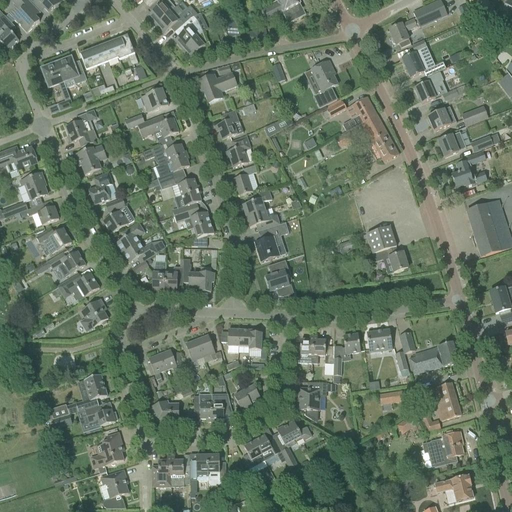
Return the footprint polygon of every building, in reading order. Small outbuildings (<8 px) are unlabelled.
[(26,0),(15,0),(12,3),(21,12),(13,20),(27,35),(39,23),(35,19),(40,15),(39,14),(40,14),(37,12),(33,7),(26,0)] [(26,0),(33,7),(37,12),(40,14),(41,14),(44,10),(49,15),(61,3),(57,0),(26,0)] [(156,27),(174,11),(174,10),(167,3),(170,0),(160,0),(164,4),(148,17),(156,27)] [(261,15),(265,24),(282,15),(288,26),(306,17),(300,6),(301,5),(297,0),(274,0),(276,3),(272,5),(274,8),(261,15)] [(402,26),(389,32),(393,40),(391,42),(393,46),(395,46),(396,47),(399,46),(401,51),(411,46),(405,34),(412,31),(417,29),(417,30),(438,21),(447,17),(441,2),(431,6),(425,9),(424,10),(413,14),(416,21),(414,21),(402,26)] [(174,11),(156,27),(164,36),(181,21),(179,19),(183,16),(176,8),(174,10),(174,11)] [(0,12),(0,28),(4,33),(0,36),(0,46),(2,48),(7,54),(19,43),(10,34),(16,29),(9,22),(5,18),(0,12)] [(182,19),(186,24),(191,20),(194,19),(189,13),(187,15),(182,19)] [(225,30),(224,30),(229,41),(241,36),(233,19),(223,24),(225,30)] [(191,20),(186,24),(190,29),(195,25),(191,20)] [(175,42),(182,51),(196,39),(188,30),(175,42)] [(245,35),(248,48),(267,45),(265,31),(245,35)] [(213,54),(209,44),(206,45),(202,34),(203,34),(202,34),(196,39),(182,51),(190,60),(194,57),(196,59),(213,55),(213,54)] [(112,44),(118,60),(119,62),(128,58),(135,56),(132,48),(130,49),(126,41),(122,43),(122,40),(112,44)] [(415,55),(421,52),(426,49),(424,43),(412,48),(415,55)] [(112,44),(102,48),(108,64),(118,60),(112,44)] [(102,48),(91,52),(97,68),(108,64),(102,48)] [(97,68),(91,52),(80,56),(86,72),(97,68)] [(415,55),(402,61),(410,80),(424,74),(423,73),(429,71),(421,52),(415,55)] [(452,61),(454,66),(462,62),(460,58),(452,61)] [(57,65),(64,84),(66,90),(87,82),(82,69),(75,72),(71,60),(57,65)] [(329,63),(311,72),(316,81),(322,94),(314,98),(320,110),(337,102),(331,90),(337,87),(332,74),(334,73),(329,63)] [(64,84),(57,65),(42,71),(44,78),(43,78),(42,77),(35,80),(40,93),(64,84)] [(285,81),(279,66),(272,69),(273,72),(278,85),(281,83),(282,83),(285,82),(285,81)] [(218,70),(219,77),(231,74),(229,67),(218,70)] [(142,68),(135,70),(139,81),(147,79),(142,68)] [(420,88),(415,90),(422,106),(431,102),(435,100),(432,93),(430,89),(442,84),(443,83),(441,79),(439,74),(418,83),(420,88)] [(221,94),(236,89),(231,76),(215,82),(214,78),(198,84),(201,93),(204,92),(209,105),(218,101),(223,100),(221,94)] [(509,77),(498,82),(510,98),(511,96),(511,81),(511,80),(509,77)] [(455,88),(456,90),(442,96),(445,103),(464,95),(461,88),(461,89),(460,86),(455,88)] [(162,90),(145,97),(152,113),(152,114),(159,111),(168,108),(162,90)] [(350,123),(344,126),(348,133),(354,130),(362,126),(367,136),(371,144),(373,143),(384,165),(390,161),(399,157),(383,128),(377,117),(367,99),(358,104),(353,107),(359,118),(351,123),(351,122),(350,123)] [(73,108),(70,101),(57,106),(60,113),(73,108)] [(326,123),(345,112),(345,111),(346,111),(342,104),(322,115),(326,123)] [(461,117),(463,121),(466,129),(488,120),(483,108),(461,117)] [(428,119),(434,134),(456,125),(453,117),(448,120),(444,111),(428,119)] [(66,129),(71,141),(69,142),(70,145),(78,142),(81,149),(97,143),(93,132),(87,134),(82,123),(87,121),(88,123),(96,120),(94,113),(87,116),(86,115),(76,119),(78,125),(66,129)] [(233,126),(239,124),(235,113),(221,118),(223,125),(215,128),(216,131),(218,130),(222,142),(237,137),(233,126)] [(128,132),(137,128),(144,125),(141,117),(125,123),(128,132)] [(137,128),(142,140),(161,133),(164,141),(179,135),(173,121),(165,124),(163,118),(144,125),(137,128)] [(274,126),(264,130),(264,131),(268,139),(268,140),(272,138),(285,131),(289,128),(293,126),(291,122),(290,119),(274,126)] [(117,126),(110,128),(114,136),(120,133),(117,126)] [(438,143),(445,159),(466,150),(460,134),(438,143)] [(340,139),(335,141),(340,150),(345,147),(340,139)] [(471,146),(474,154),(492,147),(489,139),(471,146)] [(227,153),(233,170),(242,167),(248,166),(254,164),(246,140),(241,141),(231,144),(234,151),(227,153)] [(312,140),(303,145),(307,152),(316,147),(312,140)] [(178,147),(176,141),(166,143),(167,150),(178,147)] [(159,153),(156,154),(156,157),(156,158),(157,159),(157,161),(158,163),(159,165),(161,167),(187,157),(186,153),(184,153),(181,146),(164,153),(163,152),(159,153)] [(107,161),(102,148),(93,151),(93,150),(84,153),(75,157),(77,164),(79,163),(85,177),(94,174),(101,171),(98,164),(107,161)] [(37,165),(31,150),(19,155),(16,149),(0,155),(0,167),(13,162),(18,174),(26,171),(25,169),(37,165)] [(157,149),(142,155),(145,162),(154,159),(156,158),(156,157),(156,154),(159,153),(157,149)] [(460,175),(452,178),(456,190),(465,186),(466,190),(487,183),(484,174),(474,178),(470,167),(471,167),(471,166),(475,165),(480,163),(486,161),(484,155),(483,153),(468,158),(468,160),(464,162),(465,165),(457,168),(460,175)] [(187,157),(161,167),(165,177),(165,178),(171,175),(183,171),(189,168),(187,161),(189,161),(187,157)] [(126,169),(125,171),(126,175),(129,176),(132,175),(134,172),(132,169),(129,167),(126,169)] [(234,181),(239,198),(252,194),(247,178),(257,175),(254,168),(251,169),(241,172),(243,178),(234,181)] [(18,190),(24,205),(31,202),(31,203),(47,196),(42,184),(44,184),(41,175),(20,183),(22,188),(18,190)] [(97,189),(88,193),(94,207),(110,201),(105,190),(113,187),(108,175),(93,180),(97,189)] [(157,182),(152,184),(154,189),(166,184),(174,181),(171,175),(165,178),(165,177),(160,179),(157,180),(157,182)] [(166,184),(154,189),(156,193),(161,191),(161,193),(168,191),(170,190),(182,186),(179,179),(174,181),(166,184)] [(182,186),(170,190),(172,196),(172,197),(172,199),(173,199),(174,200),(176,199),(181,198),(200,192),(198,188),(196,188),(194,181),(187,183),(182,186)] [(177,211),(172,213),(173,214),(174,219),(195,212),(194,206),(201,203),(199,196),(201,196),(200,192),(181,198),(184,209),(177,211)] [(265,213),(262,205),(272,203),(269,192),(247,200),(248,205),(242,207),(246,219),(265,213)] [(312,197),(309,203),(315,206),(317,200),(312,197)] [(106,207),(108,215),(125,208),(122,201),(106,207)] [(501,253),(501,252),(511,248),(511,245),(498,203),(466,213),(481,259),(501,253)] [(24,205),(1,213),(4,221),(27,212),(24,205)] [(20,215),(22,219),(28,217),(29,219),(32,218),(37,229),(42,227),(43,227),(49,225),(59,221),(54,209),(45,212),(43,206),(34,209),(20,215)] [(195,212),(174,219),(176,225),(184,222),(187,233),(194,231),(194,230),(210,225),(207,214),(197,217),(195,212)] [(103,223),(111,236),(134,222),(130,215),(124,219),(120,213),(103,223)] [(265,213),(246,219),(250,230),(265,225),(266,231),(276,228),(280,227),(277,217),(267,220),(265,213)] [(116,245),(123,255),(140,245),(134,235),(142,230),(139,224),(121,235),(124,240),(116,245)] [(210,225),(194,230),(194,231),(197,241),(214,236),(210,225)] [(280,258),(276,246),(283,244),(281,238),(282,238),(289,235),(285,225),(280,227),(276,228),(266,231),(270,240),(254,245),(261,264),(280,258)] [(389,259),(391,265),(394,275),(408,270),(403,254),(397,256),(395,249),(396,249),(390,229),(380,232),(366,237),(375,264),(389,259)] [(36,239),(36,240),(39,246),(43,243),(51,256),(57,253),(63,250),(72,245),(63,230),(54,235),(51,230),(43,235),(36,239)] [(338,246),(341,256),(355,251),(352,242),(338,246)] [(140,266),(145,263),(157,255),(151,245),(143,250),(140,245),(123,255),(129,266),(137,261),(140,266)] [(493,263),(483,266),(487,280),(503,275),(500,266),(510,263),(506,253),(491,258),(493,263)] [(35,272),(37,276),(50,268),(53,272),(58,269),(65,280),(85,267),(77,254),(66,260),(63,255),(35,272)] [(183,284),(183,274),(183,270),(184,262),(180,262),(180,270),(174,270),(173,274),(172,276),(165,275),(164,295),(172,295),(172,294),(177,294),(177,284),(183,284)] [(196,294),(199,294),(200,276),(191,276),(191,267),(190,267),(190,262),(184,262),(183,274),(183,284),(183,285),(189,285),(188,291),(196,291),(196,294)] [(145,263),(140,266),(132,271),(136,277),(148,269),(145,263)] [(278,298),(286,298),(294,296),(290,283),(284,285),(280,274),(288,271),(285,263),(268,268),(271,277),(265,279),(270,294),(276,292),(278,298)] [(157,294),(164,295),(165,275),(165,273),(166,273),(166,264),(156,264),(154,275),(153,275),(153,293),(157,293),(157,294)] [(200,275),(200,276),(199,294),(199,295),(211,295),(211,284),(214,284),(214,275),(200,275)] [(73,298),(76,302),(77,302),(78,303),(85,299),(99,290),(91,276),(82,281),(79,276),(70,281),(64,285),(67,291),(69,294),(72,293),(75,297),(73,298)] [(511,310),(511,288),(504,291),(504,290),(499,292),(489,294),(496,316),(505,313),(511,311),(511,310)] [(92,306),(80,314),(85,321),(80,324),(86,334),(101,326),(103,327),(107,325),(107,322),(108,321),(101,310),(104,308),(100,301),(92,306)] [(43,328),(46,333),(54,327),(52,323),(43,328)] [(40,332),(35,335),(38,340),(43,337),(40,332)] [(238,355),(239,349),(239,332),(228,332),(228,342),(228,348),(228,354),(238,355)] [(249,352),(249,350),(250,333),(244,332),(239,332),(239,349),(238,355),(249,356),(249,352)] [(367,335),(368,345),(369,355),(392,351),(390,332),(367,335)] [(261,353),(261,355),(265,356),(265,345),(261,345),(262,335),(260,335),(261,333),(250,333),(249,350),(249,352),(261,353)] [(416,348),(412,334),(399,338),(404,356),(412,354),(411,349),(416,348)] [(342,350),(342,357),(361,354),(358,336),(343,338),(345,350),(342,350)] [(208,337),(197,342),(204,359),(203,359),(206,365),(213,362),(217,361),(215,355),(208,337)] [(291,365),(312,366),(313,338),(310,338),(309,342),(301,342),(301,347),(292,346),(291,365)] [(313,338),(312,366),(318,366),(318,358),(325,358),(326,343),(317,342),(317,338),(313,338)] [(204,359),(197,342),(185,346),(192,364),(192,363),(195,369),(199,368),(196,362),(203,359),(204,359)] [(413,360),(409,361),(412,371),(414,378),(414,377),(443,369),(451,367),(461,364),(454,344),(436,349),(437,353),(416,359),(415,356),(412,357),(413,360)] [(171,352),(160,356),(166,372),(172,370),(174,375),(179,373),(177,367),(174,361),(171,352)] [(395,356),(402,380),(409,377),(403,354),(395,356)] [(166,372),(160,356),(148,360),(157,382),(158,384),(162,383),(161,380),(162,380),(160,375),(166,372)] [(333,385),(339,385),(340,378),(341,378),(342,361),(334,360),(333,385)] [(227,367),(229,373),(240,368),(238,363),(227,367)] [(66,407),(50,412),(53,422),(69,417),(69,416),(76,414),(84,411),(89,410),(99,407),(97,401),(107,398),(101,377),(84,382),(90,401),(66,408),(66,407)] [(298,390),(298,399),(300,399),(300,412),(305,412),(305,417),(314,423),(316,424),(318,422),(318,413),(319,413),(320,399),(320,385),(311,385),(311,391),(308,391),(298,390)] [(431,391),(441,423),(461,417),(451,385),(431,391)] [(180,387),(174,389),(176,395),(182,393),(180,387)] [(254,388),(244,393),(252,408),(255,406),(255,404),(261,401),(254,388)] [(181,394),(183,400),(193,395),(191,390),(181,394)] [(252,408),(244,393),(234,398),(237,405),(242,414),(250,410),(250,411),(253,410),(252,408)] [(380,397),(381,407),(403,403),(402,393),(380,397)] [(212,423),(212,397),(199,397),(199,398),(194,398),(194,414),(200,414),(200,421),(206,421),(206,424),(212,423)] [(223,397),(212,397),(212,423),(218,423),(218,421),(224,421),(224,416),(232,416),(229,400),(224,400),(223,397)] [(151,410),(156,425),(179,424),(178,414),(178,406),(168,406),(167,404),(160,406),(151,410)] [(89,410),(84,411),(88,423),(93,422),(94,424),(98,422),(100,428),(106,427),(115,424),(115,423),(117,422),(115,415),(113,415),(111,412),(103,414),(100,407),(99,407),(89,410)] [(397,428),(403,436),(419,425),(413,416),(397,428)] [(420,420),(427,435),(440,431),(438,423),(432,424),(428,416),(420,420)] [(69,417),(53,422),(56,430),(71,425),(69,417)] [(276,431),(281,440),(285,447),(302,438),(304,443),(311,438),(306,429),(299,433),(294,423),(283,429),(283,428),(276,431)] [(97,457),(90,459),(93,471),(98,470),(100,476),(107,474),(105,468),(111,466),(113,467),(115,467),(115,465),(124,463),(120,451),(123,450),(119,435),(109,438),(106,439),(107,442),(102,443),(103,447),(95,449),(97,457)] [(434,469),(435,470),(458,464),(457,462),(456,462),(456,458),(463,456),(460,443),(462,443),(460,435),(443,439),(444,440),(430,444),(433,454),(431,455),(435,469),(434,469)] [(353,437),(343,442),(343,443),(346,449),(357,444),(353,437)] [(265,438),(254,443),(265,463),(275,457),(277,456),(282,466),(286,464),(281,454),(279,451),(274,442),(269,445),(265,438)] [(249,457),(243,460),(248,469),(249,471),(255,468),(265,463),(254,443),(244,449),(249,457)] [(288,450),(281,454),(286,464),(288,467),(289,470),(290,472),(298,468),(297,466),(288,450)] [(220,457),(208,458),(208,475),(213,475),(213,480),(220,480),(220,483),(226,483),(226,478),(226,468),(220,468),(220,457)] [(171,489),(171,458),(167,458),(167,463),(158,463),(158,468),(152,468),(152,489),(171,489)] [(190,484),(190,469),(190,467),(184,468),(184,463),(175,463),(175,458),(171,458),(171,489),(184,489),(184,486),(190,486),(190,484)] [(208,475),(208,458),(196,458),(196,469),(190,469),(190,484),(197,484),(197,475),(208,475)] [(306,463),(301,466),(304,471),(309,468),(306,463)] [(101,480),(103,485),(105,484),(110,501),(103,503),(104,504),(104,505),(103,506),(104,509),(106,510),(106,511),(126,511),(126,510),(123,501),(122,501),(121,498),(129,496),(125,482),(126,482),(124,473),(101,480)] [(435,487),(437,496),(445,493),(446,496),(448,506),(473,500),(470,488),(471,487),(469,478),(451,482),(451,483),(435,487)] [(289,506),(286,500),(282,501),(281,500),(268,507),(270,511),(287,511),(285,508),(289,506)]
